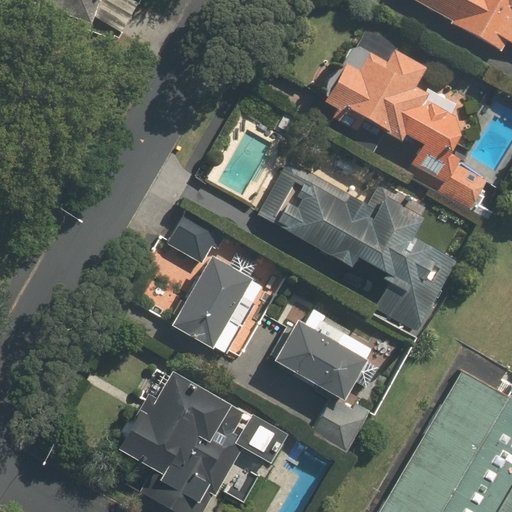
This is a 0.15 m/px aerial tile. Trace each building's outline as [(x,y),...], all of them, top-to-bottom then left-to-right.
[(23,0),(85,24),(94,0),(23,0)] [(137,0),(103,0),(95,17),(122,30),(137,0)] [(446,25),(497,49),(502,40),(511,44),(511,0),(418,0),(451,15),(446,25)] [(415,85),(426,67),(388,46),(378,64),(361,55),(352,70),(338,62),(319,97),(399,141),(387,162),(481,214),(499,181),(441,149),(462,111),(415,85)] [(346,268),(354,255),(388,275),(370,305),(412,330),(453,259),(413,236),(427,212),(377,183),(364,207),(290,164),(259,217),(346,268)] [(213,227),(183,211),(165,245),(194,261),(213,227)] [(229,265),(209,253),(169,324),(220,353),(261,283),(250,277),(258,263),(237,251),(229,265)] [(341,401),(371,349),(310,313),(303,326),(292,320),(269,359),(341,401)] [(162,365),(114,450),(153,472),(142,491),(180,511),(203,511),(239,448),(267,464),(284,434),(162,365)] [(511,511),(511,399),(455,369),(376,511),(511,511)] [(366,415),(326,396),(308,433),(348,453),(366,415)]
